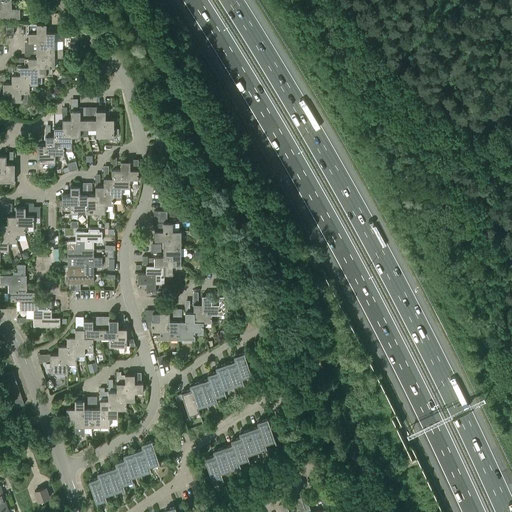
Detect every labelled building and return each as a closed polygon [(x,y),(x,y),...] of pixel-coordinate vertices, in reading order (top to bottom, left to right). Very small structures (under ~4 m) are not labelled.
[(2,1),(11,1),(11,0),(0,0),(0,9),(2,10),(2,1)] [(2,10),(0,9),(0,18),(20,18),(19,9),(11,9),(11,1),(2,1),(2,10)] [(45,41),(45,32),(46,32),(46,24),(44,24),(37,24),(28,24),(28,42),(36,42),(36,41),(45,41)] [(36,42),(36,49),(54,49),(54,32),(46,32),(45,32),(45,41),(36,41),(36,42)] [(69,50),(74,49),(79,49),(78,40),(68,41),(69,50)] [(62,49),(54,49),(36,49),(28,49),(28,55),(36,55),(36,57),(36,58),(45,58),(46,67),(52,67),(54,67),(54,57),(63,57),(63,52),(62,52),(62,49)] [(52,67),(46,67),(45,58),(36,58),(36,57),(28,57),(28,66),(28,67),(37,66),(38,75),(52,75),(52,67)] [(38,75),(37,66),(28,67),(28,66),(20,66),(20,74),(20,75),(29,75),(29,84),(36,84),(38,84),(38,75)] [(11,74),(11,82),(12,82),(12,83),(21,83),(21,92),(28,92),(36,92),(36,84),(29,84),(29,75),(20,75),(20,74),(11,74)] [(28,103),(28,92),(21,92),(21,83),(12,83),(12,82),(11,82),(3,82),(3,92),(0,91),(0,99),(11,100),(11,101),(21,101),(21,104),(28,103)] [(70,110),(70,119),(71,128),(80,128),(87,128),(87,119),(85,119),(80,119),(80,110),(79,110),(70,110)] [(91,119),(87,119),(87,128),(96,128),(104,128),(104,119),(105,118),(105,110),(96,110),(96,119),(91,119)] [(119,128),(114,128),(114,118),(105,118),(104,119),(104,128),(96,128),(96,137),(114,137),(114,135),(119,135),(119,128)] [(80,137),(80,128),(71,128),(70,119),(62,119),(62,127),(62,136),(72,137),(80,137)] [(153,128),(155,135),(167,132),(166,125),(153,128)] [(54,145),(63,145),(63,151),(72,151),(72,137),(62,136),(62,127),(54,127),(54,135),(54,145)] [(157,142),(169,139),(167,132),(155,135),(157,142)] [(45,135),(45,144),(46,153),(55,153),(63,153),(63,151),(63,145),(54,145),(54,135),(45,135)] [(157,142),(158,149),(170,146),(169,139),(157,142)] [(37,144),(37,151),(37,162),(42,162),(42,167),(53,167),(55,165),(55,153),(46,153),(45,144),(37,144)] [(172,153),(170,146),(158,149),(160,156),(172,153)] [(120,161),(120,169),(121,169),(121,178),(130,178),(130,179),(138,179),(138,169),(138,159),(129,159),(129,161),(120,161)] [(78,169),(76,161),(67,163),(70,170),(78,169)] [(5,173),(0,172),(0,181),(14,181),(14,163),(6,163),(5,163),(5,173)] [(121,187),(130,187),(130,179),(130,178),(121,178),(121,169),(120,169),(112,169),(112,177),(112,187),(121,187)] [(103,186),(104,186),(104,195),(113,195),(113,199),(121,199),(121,187),(112,187),(112,177),(103,177),(103,186)] [(70,204),(80,203),(80,194),(80,186),(70,186),(70,194),(62,194),(62,200),(62,206),(62,212),(70,212),(70,204)] [(113,204),(113,199),(113,195),(104,195),(104,186),(103,186),(95,186),(95,194),(96,194),(96,203),(105,203),(105,204),(113,204)] [(70,204),(70,212),(87,212),(87,194),(80,194),(80,203),(70,204)] [(105,204),(105,203),(96,203),(96,194),(95,194),(87,194),(87,212),(105,212),(105,204)] [(25,204),(25,207),(16,207),(16,215),(17,215),(17,225),(25,225),(34,225),(34,217),(40,217),(40,207),(34,207),(34,204),(25,204)] [(17,233),(25,233),(25,225),(17,225),(17,215),(16,215),(7,215),(7,223),(8,223),(8,233),(17,233)] [(172,222),(167,222),(154,222),(155,230),(154,230),(154,240),(163,240),(172,239),(172,230),(172,222)] [(0,240),(8,241),(17,241),(17,233),(8,233),(8,223),(7,223),(0,223),(0,240)] [(88,228),(88,232),(75,232),(75,241),(76,241),(84,240),(84,249),(93,249),(93,241),(102,241),(102,231),(99,231),(99,228),(88,228)] [(181,230),(172,230),(172,239),(163,240),(163,248),(172,248),(181,247),(181,230)] [(0,249),(0,250),(8,250),(8,241),(0,240),(0,249)] [(94,257),(93,249),(84,249),(84,240),(76,241),(75,241),(75,248),(67,248),(67,258),(75,258),(93,257),(94,257)] [(163,248),(163,256),(163,257),(171,257),(172,265),(181,265),(181,247),(172,248),(163,248)] [(172,265),(171,257),(163,257),(163,256),(154,256),(154,264),(163,265),(163,274),(172,274),(172,265)] [(84,274),(94,274),(94,266),(102,266),(102,257),(94,257),(93,257),(75,258),(67,258),(67,265),(75,265),(84,265),(84,274)] [(145,264),(145,273),(146,273),(155,273),(155,282),(163,282),(163,274),(163,265),(154,264),(145,264)] [(17,284),(26,284),(26,265),(18,265),(18,273),(13,273),(13,276),(0,275),(0,284),(0,285),(8,284),(8,292),(17,292),(17,284)] [(84,265),(75,265),(67,265),(67,283),(71,283),(71,288),(79,288),(79,283),(94,283),(94,274),(84,274),(84,265)] [(155,282),(155,273),(146,273),(145,273),(137,273),(137,282),(146,282),(146,291),(155,291),(155,282)] [(178,274),(175,277),(180,283),(184,279),(178,274)] [(26,292),(26,284),(17,284),(17,292),(8,292),(8,301),(19,301),(25,301),(34,301),(34,300),(35,300),(35,292),(26,292)] [(219,292),(219,303),(211,303),(211,295),(202,295),(202,303),(202,312),(211,313),(211,318),(219,318),(219,315),(227,315),(227,292),(219,292)] [(52,300),(43,300),(35,300),(34,300),(34,301),(25,301),(19,301),(19,310),(33,310),(33,318),(43,318),(42,309),(52,309),(52,300)] [(202,321),(203,321),(211,321),(211,318),(211,313),(202,312),(202,303),(193,303),(193,312),(194,312),(194,321),(202,321)] [(52,317),(52,309),(42,309),(43,318),(33,318),(33,327),(60,327),(60,317),(52,317)] [(169,320),(169,312),(161,312),(161,309),(152,309),(146,309),(146,318),(149,330),(152,330),(152,333),(160,333),(160,330),(160,329),(169,329),(169,320)] [(194,312),(193,312),(185,312),(185,320),(186,321),(186,329),(195,330),(203,330),(203,321),(202,321),(194,321),(194,312)] [(84,337),(93,338),(100,338),(101,328),(98,328),(93,328),(93,320),(92,320),(83,320),(83,328),(84,328),(84,337)] [(118,337),(118,328),(118,320),(109,320),(108,320),(108,328),(104,328),(101,328),(100,338),(108,338),(118,337)] [(160,330),(160,333),(160,338),(177,338),(177,320),(169,320),(169,329),(160,329),(160,330)] [(177,320),(177,338),(195,338),(195,330),(186,329),(186,321),(185,320),(177,320)] [(93,353),(93,338),(84,337),(84,328),(83,328),(75,328),(75,336),(75,337),(75,346),(85,346),(85,353),(93,353)] [(126,328),(118,328),(118,337),(108,338),(108,346),(126,346),(126,328)] [(66,336),(66,345),(67,354),(76,354),(85,354),(85,353),(85,346),(75,346),(75,337),(75,336),(66,336)] [(58,345),(58,353),(59,354),(59,362),(68,363),(76,363),(76,354),(67,354),(66,345),(58,345)] [(241,376),(242,376),(251,373),(244,352),(233,355),(235,359),(241,376)] [(50,363),(50,369),(50,371),(68,371),(68,363),(59,362),(59,354),(58,353),(50,353),(47,353),(47,361),(50,360),(50,363)] [(225,363),(233,384),(243,380),(242,376),(241,376),(235,359),(225,363)] [(223,387),(224,387),(233,384),(225,363),(215,366),(217,370),(223,387)] [(225,391),(224,387),(223,387),(217,370),(207,374),(209,378),(209,377),(215,395),(215,394),(225,391)] [(3,382),(15,378),(12,371),(1,375),(3,382)] [(134,374),(125,374),(125,375),(125,380),(125,382),(125,383),(126,383),(126,392),(134,392),(143,392),(143,382),(141,382),(141,372),(134,372),(134,374)] [(199,381),(206,402),(217,398),(215,394),(215,395),(209,377),(209,378),(199,381)] [(17,384),(15,378),(3,382),(6,388),(17,384)] [(197,405),(206,402),(199,381),(189,384),(191,388),(197,405)] [(116,382),(116,391),(118,391),(118,400),(126,400),(134,400),(134,392),(126,392),(126,383),(125,383),(125,382),(116,382)] [(17,384),(6,388),(8,394),(19,390),(17,384)] [(191,388),(181,392),(188,413),(199,409),(197,405),(191,388)] [(22,398),(19,390),(8,394),(10,402),(22,398)] [(126,409),(126,400),(118,400),(118,391),(116,391),(108,391),(108,399),(108,409),(117,408),(118,409),(126,409)] [(13,408),(24,404),(22,398),(10,402),(13,408)] [(84,417),(84,408),(84,399),(74,399),(74,408),(66,408),(66,417),(74,417),(84,417)] [(101,417),(109,417),(118,417),(118,409),(117,408),(108,409),(108,399),(100,399),(100,408),(101,417)] [(84,417),(74,417),(74,433),(84,433),(84,426),(92,426),(92,408),(84,408),(84,417)] [(100,408),(92,408),(92,426),(109,426),(109,417),(101,417),(100,408)] [(257,421),(258,425),(264,442),(265,442),(275,439),(267,417),(257,421)] [(258,425),(248,428),(256,450),(266,446),(265,442),(264,442),(258,425)] [(247,453),(256,450),(248,428),(239,432),(240,436),(247,453)] [(248,457),(247,453),(240,436),(230,439),(232,443),(238,460),(239,460),(248,457)] [(149,464),(159,461),(151,440),(141,443),(142,447),(143,447),(149,464)] [(232,443),(222,447),(230,468),(240,464),(239,460),(238,460),(232,443)] [(151,468),(149,464),(143,447),(142,447),(133,451),(140,472),(151,468)] [(230,468),(222,447),(212,450),(214,454),(220,471),(221,471),(230,468)] [(140,472),(133,451),(123,454),(124,458),(125,458),(131,475),(140,472)] [(222,475),(221,471),(220,471),(214,454),(204,458),(212,479),(222,475)] [(133,479),(131,475),(125,458),(124,458),(115,462),(116,465),(122,482),(123,482),(133,479)] [(116,465),(106,469),(114,490),(124,486),(123,482),(122,482),(116,465)] [(114,490),(106,469),(97,472),(98,476),(105,493),(114,490)] [(106,497),(105,493),(98,476),(88,480),(96,501),(106,497)] [(38,502),(50,497),(46,487),(34,491),(38,502)] [(317,510),(317,511),(330,511),(322,489),(315,491),(319,501),(320,500),(323,508),(317,510)] [(305,511),(303,506),(304,506),(300,497),(294,499),(297,508),(299,508),(300,511),(305,511)] [(286,511),(288,511),(285,502),(279,505),(281,511),(286,511)]
